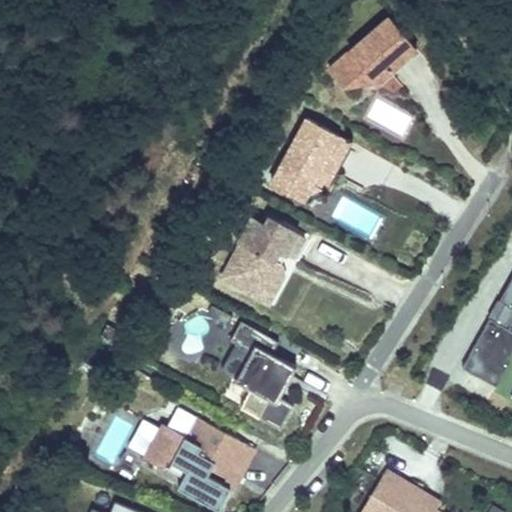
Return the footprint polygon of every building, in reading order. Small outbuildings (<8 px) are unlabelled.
[(364,69),(376,84),(411,53),(400,40),(406,36),(390,18),(342,59),(356,75),(364,69)] [(417,49),(406,36),(400,40),(411,53),(417,49)] [(345,87),(376,84),(364,69),(356,75),(342,59),(330,70),(345,87)] [(335,141),(339,135),(307,118),(272,183),(292,195),(301,178),(312,184),(321,168),(332,173),(347,147),(335,141)] [(350,141),(339,135),(335,141),(347,147),(350,141)] [(323,190),(332,173),(321,168),(312,184),(301,178),(292,195),(303,201),(323,190)] [(294,258),(305,237),(270,217),(266,225),(252,217),(240,241),(242,242),(231,261),(246,270),(238,285),(262,298),(282,262),(275,258),(279,250),(286,254),(294,258)] [(294,258),(299,261),(310,239),(305,237),(294,258)] [(282,262),(286,254),(279,250),(275,258),(282,262)] [(231,261),(222,276),(238,285),(246,270),(231,261)] [(262,298),(270,302),(285,275),(282,262),(262,298)] [(462,367),(497,386),(511,359),(511,330),(510,329),(511,325),(511,278),(500,300),(505,303),(495,321),(490,318),(462,367)] [(500,300),(498,299),(488,317),(490,318),(495,321),(505,303),(500,300)] [(228,325),(233,316),(211,305),(206,314),(228,325)] [(250,389),(241,406),(281,428),(294,406),(279,398),(296,367),(271,353),(277,341),(241,321),(231,340),(251,351),(236,380),(250,389)] [(186,437),(196,417),(177,407),(167,426),(186,437)] [(214,464),(242,479),(258,450),(197,416),(196,417),(186,437),(167,426),(161,423),(158,428),(144,455),(142,458),(166,471),(167,470),(171,463),(186,472),(183,478),(177,488),(218,511),(229,490),(230,489),(222,484),(207,476),(211,469),(214,464)] [(144,455),(158,428),(143,420),(128,446),(144,455)] [(183,478),(186,472),(171,463),(167,470),(183,478)] [(234,492),(242,479),(214,464),(211,469),(226,477),(222,484),(230,489),(229,490),(234,492)] [(407,487),(409,483),(388,471),(362,511),(439,511),(435,509),(422,501),(424,497),(407,487)] [(440,502),(409,483),(407,487),(424,497),(422,501),(435,509),(440,502)] [(98,511),(91,509),(90,511),(141,511),(115,501),(110,511),(98,511)]
